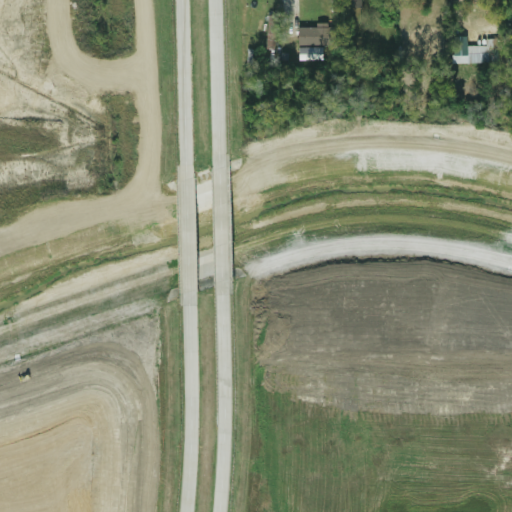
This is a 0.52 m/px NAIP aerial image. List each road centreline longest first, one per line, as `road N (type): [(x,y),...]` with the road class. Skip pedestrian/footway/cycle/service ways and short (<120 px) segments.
road 1 (secondary): [(214,511),(219,281)]
road 2 (secondary): [(187,291),(191,413),(183,511)]
road 3 (secondary): [(180,0),(183,178)]
road 4 (secondary): [(217,168),(212,0)]
